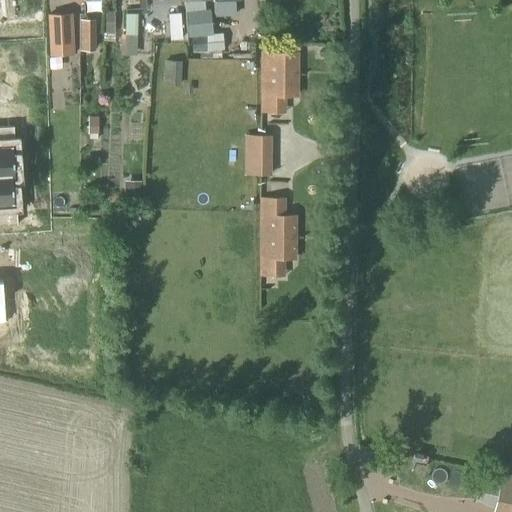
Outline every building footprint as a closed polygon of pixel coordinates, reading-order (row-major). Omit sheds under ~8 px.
[(9,0),(0,0),(1,13),(10,12),(9,0)] [(17,0),(9,0),(10,12),(18,12),(17,0)] [(145,0),(138,0),(139,8),(146,8),(145,0)] [(114,12),(104,12),(105,34),(114,33),(114,12)] [(72,13),(47,14),(50,56),(57,55),(74,55),(72,13)] [(170,39),(181,38),(179,13),(168,14),(170,39)] [(137,55),(137,35),(138,15),(125,14),(125,35),(124,55),(137,55)] [(79,49),(94,49),(94,19),(80,19),(79,49)] [(295,96),(295,52),(260,52),(260,112),(276,112),(277,96),(295,96)] [(180,86),(181,61),(164,60),(163,85),(180,86)] [(268,136),(246,136),(246,176),(268,177),(268,136)] [(14,147),(0,147),(0,175),(13,175),(13,176),(15,176),(14,147)] [(0,175),(0,204),(15,204),(13,176),(13,175),(0,175)] [(259,198),(259,276),(276,276),(276,259),(293,259),(293,215),(276,215),(276,198),(259,198)] [(33,290),(33,316),(47,316),(47,309),(64,309),(64,303),(94,303),(94,288),(89,288),(89,280),(61,280),(61,277),(48,278),(48,290),(33,290)] [(7,281),(0,281),(0,323),(10,323),(7,281)] [(511,511),(511,480),(503,479),(495,511),(511,511)]
